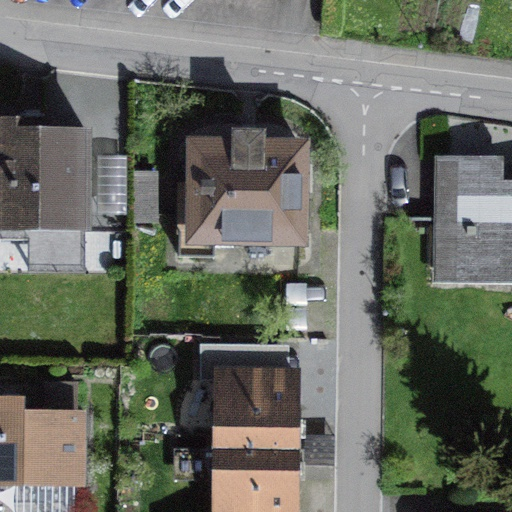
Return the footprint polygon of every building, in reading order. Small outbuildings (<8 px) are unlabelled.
[(94,125),(0,126),(0,236),(95,235),(94,125)] [(199,187),(178,186),(177,261),(217,262),(217,233),(309,234),(310,150),(199,148),(199,187)] [(506,155),(435,155),(435,196),(506,195),(506,155)] [(511,219),(439,219),(439,278),(511,277),(511,219)] [(300,374),(216,374),(216,451),(300,451),(300,374)] [(78,484),(77,417),(24,418),(24,406),(0,406),(0,485),(26,485),(78,484)] [(299,511),(300,451),(216,451),(215,511),(299,511)]
